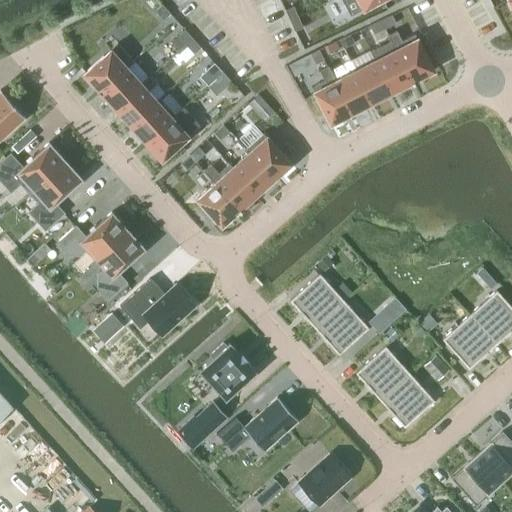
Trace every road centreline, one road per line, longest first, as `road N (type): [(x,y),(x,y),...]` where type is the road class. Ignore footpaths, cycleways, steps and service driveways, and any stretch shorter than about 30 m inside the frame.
road 1 (residential): [(489,82),(332,166),(226,259)]
road 2 (residential): [(226,259),(185,239),(41,77),(47,52)]
road 3 (residential): [(226,259),(234,288),(260,323),(400,475)]
road 4 (unclassified): [(154,511),(0,343)]
road 5 (residential): [(400,475),(511,380)]
